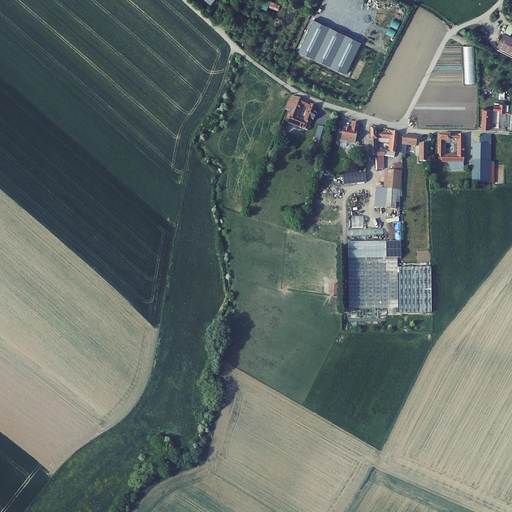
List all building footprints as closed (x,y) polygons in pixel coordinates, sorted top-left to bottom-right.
[(511,31),(511,32),(506,29),(499,42),(511,48),(511,31)] [(474,45),(463,46),(465,84),(476,84),(474,45)] [(317,106),(311,104),(297,98),(292,96),(289,103),(289,102),(285,109),(290,111),(287,119),(290,120),(289,124),(308,130),(312,119),(313,120),(315,117),(313,116),(314,112),(317,106)] [(500,101),(500,105),(506,106),(506,108),(511,108),(511,99),(507,99),(506,101),(500,101)] [(499,105),(490,104),(488,124),(497,124),(499,105)] [(360,138),(363,119),(357,118),(356,126),(348,124),(346,135),(360,138)] [(332,125),(323,122),(318,136),(327,139),(332,125)] [(393,153),(396,153),(398,133),(394,132),(394,131),(384,129),(384,133),(377,133),(377,129),(371,128),(371,157),(376,157),(377,169),(383,169),(383,155),(393,156),(393,153)] [(416,135),(402,134),(401,144),(416,145),(416,135)] [(452,136),(439,135),(438,155),(439,155),(439,163),(443,163),(451,164),(451,166),(451,168),(465,168),(465,158),(459,157),(446,157),(446,142),(451,143),(452,136)] [(465,136),(455,136),(455,143),(459,143),(459,153),(465,153),(465,136)] [(491,183),(492,136),(482,136),(481,145),(472,145),(472,183),(491,183)] [(357,151),(359,141),(350,139),(348,150),(357,151)] [(407,167),(390,167),(389,185),(381,185),(380,204),(404,205),(405,193),(407,193),(407,186),(406,186),(407,167)] [(339,174),(339,183),(348,183),(348,175),(339,174)] [(402,241),(348,242),(349,308),(400,307),(400,314),(432,313),(432,268),(398,268),(397,258),(402,258),(402,241)]
